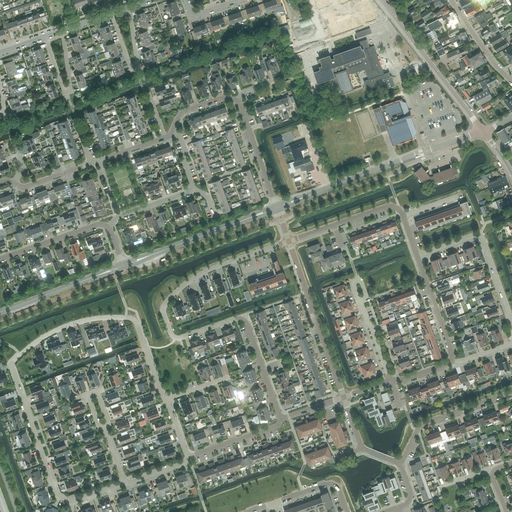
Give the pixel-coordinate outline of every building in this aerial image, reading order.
[(272,0),(270,1),(273,9),(282,6),(279,0),(272,0)] [(326,0),(324,0),(317,3),(319,10),(328,6),(326,0)] [(470,0),(469,0),(464,0),(460,2),(465,11),(469,9),(468,7),(472,6),(471,3),(472,2),(471,0),(470,0)] [(167,8),(167,10),(178,7),(176,1),(167,4),(169,8),(167,8)] [(270,1),(261,4),(264,12),(273,9),(270,1)] [(368,1),(359,4),(361,9),(370,6),(368,1)] [(494,10),(500,6),(504,5),(502,2),(498,3),(492,7),(494,10)] [(261,4),(252,7),(255,15),(264,12),(261,4)] [(468,16),(482,10),(479,4),(472,7),(472,8),(465,11),(468,16)] [(370,6),(361,9),(363,14),(372,11),(370,6)] [(423,19),(433,13),(430,9),(427,11),(424,6),(418,10),(421,14),(421,15),(423,19)] [(443,15),(450,11),(446,6),(438,11),(435,13),(437,17),(442,14),(443,15)] [(169,10),(170,12),(172,19),(171,19),(181,16),(178,7),(167,10),(167,11),(169,10)] [(244,10),(247,19),(255,15),(252,7),(244,10)] [(146,15),(145,12),(146,11),(145,8),(137,11),(138,14),(137,15),(139,21),(147,18),(152,16),(151,13),(146,15)] [(41,12),(40,9),(37,10),(38,13),(41,21),(47,19),(44,11),(41,12)] [(244,10),(235,13),(238,22),(247,19),(244,10)] [(454,10),(442,17),(444,21),(446,19),(448,23),(446,24),(450,30),(458,26),(456,23),(459,22),(457,16),(454,10)] [(363,14),(361,15),(362,19),(364,18),(365,22),(374,19),(372,11),(363,14)] [(477,20),(478,22),(491,15),(490,13),(486,15),(484,11),(475,17),(476,17),(474,18),(476,21),(477,20)] [(35,23),(32,15),(31,12),(25,14),(29,25),(35,23)] [(331,12),(322,15),(326,25),(335,22),(331,12)] [(35,23),(41,21),(38,13),(32,15),(35,23)] [(235,13),(226,16),(229,25),(238,22),(235,13)] [(23,27),(29,25),(25,14),(23,15),(24,18),(21,19),(23,27)] [(359,15),(329,26),(333,35),(362,25),(359,15)] [(491,15),(478,22),(482,27),(488,23),(486,20),(492,17),(491,15)] [(174,22),(176,27),(184,25),(181,16),(171,19),(169,20),(170,23),(174,22)] [(226,16),(217,19),(220,28),(229,25),(226,16)] [(148,27),(152,26),(151,23),(149,24),(147,18),(139,21),(141,27),(142,26),(143,29),(148,27)] [(18,29),(15,21),(14,19),(12,20),(12,22),(9,23),(9,20),(5,22),(7,29),(11,28),(12,31),(18,29)] [(18,29),(23,27),(21,19),(15,21),(18,29)] [(208,23),(211,31),(220,28),(217,19),(208,23)] [(431,31),(441,26),(438,19),(427,25),(431,31)] [(107,25),(106,22),(97,25),(100,34),(111,31),(110,26),(109,26),(108,25),(107,25)] [(208,23),(199,26),(202,34),(211,31),(208,23)] [(176,27),(176,28),(179,36),(187,33),(184,25),(176,27)] [(153,29),(152,26),(148,27),(143,29),(141,30),(142,32),(139,34),(141,40),(150,37),(151,36),(150,33),(148,34),(147,31),(149,30),(153,29)] [(196,36),(202,34),(199,26),(193,28),(194,31),(192,32),(194,40),(197,38),(196,36)] [(451,36),(459,31),(457,27),(449,32),(451,36)] [(358,38),(372,33),(370,28),(356,33),(358,38)] [(489,29),(481,33),(484,38),(489,35),(491,38),(493,37),(491,34),(489,29)] [(500,34),(489,40),(493,45),(507,36),(506,30),(500,34)] [(103,43),(112,40),(111,37),(112,37),(110,31),(102,34),(104,40),(102,40),(101,41),(100,42),(101,44),(103,43)] [(460,39),(467,36),(465,31),(450,39),(451,42),(459,38),(460,39)] [(78,39),(77,36),(78,35),(77,32),(70,35),(71,38),(70,38),(72,44),(79,41),(81,41),(80,38),(78,39)] [(439,43),(442,41),(450,37),(448,33),(437,38),(439,43)] [(467,36),(460,39),(461,41),(459,42),(461,45),(470,40),(467,36)] [(146,48),(155,45),(154,42),(152,43),(150,37),(141,40),(144,46),(145,45),(146,48)] [(81,47),(80,44),(86,42),(85,39),(81,41),(79,41),(72,44),(74,50),(75,50),(76,53),(84,50),(86,49),(86,46),(83,47),(82,47),(81,47)] [(319,67),(313,69),(314,72),(317,83),(332,78),(337,92),(341,90),(342,94),(354,90),(349,75),(365,69),(368,79),(364,81),(367,90),(385,83),(386,86),(387,89),(396,85),(395,85),(395,84),(395,83),(392,76),(391,76),(390,72),(384,74),(384,72),(376,49),(374,46),(371,47),(370,47),(367,39),(359,42),(360,46),(347,50),(334,55),(335,58),(331,59),(330,55),(320,58),(320,59),(317,60),(319,67)] [(497,52),(509,45),(506,39),(493,47),(497,52)] [(113,43),(112,40),(103,43),(104,46),(106,45),(108,51),(116,48),(114,42),(113,43)] [(33,57),(36,56),(43,54),(41,48),(40,48),(39,45),(32,48),(33,51),(31,51),(33,57)] [(144,59),(152,56),(150,50),(155,48),(155,45),(146,48),(144,49),(142,49),(143,52),(142,53),(144,59)] [(511,45),(502,51),(506,58),(510,64),(511,62),(511,45)] [(110,61),(118,58),(117,55),(119,55),(116,48),(108,51),(111,57),(109,58),(110,61)] [(443,48),(436,51),(439,56),(445,53),(443,48)] [(456,50),(447,54),(450,60),(454,58),(455,59),(459,57),(462,56),(462,55),(467,52),(465,48),(459,50),(459,49),(456,50)] [(74,63),(87,59),(86,56),(89,56),(86,49),(84,50),(76,53),(77,55),(72,57),(74,63)] [(465,56),(460,59),(466,67),(468,66),(469,65),(472,64),(475,68),(486,62),(486,61),(486,60),(480,50),(468,57),(467,55),(465,56)] [(3,64),(5,69),(15,65),(13,61),(20,58),(19,54),(2,60),(2,61),(8,59),(9,62),(3,64)] [(38,66),(46,63),(45,60),(46,60),(43,54),(36,56),(38,62),(37,63),(38,66)] [(152,56),(144,59),(146,65),(147,64),(148,67),(150,66),(157,64),(156,61),(154,62),(152,56)] [(267,56),(263,57),(265,61),(264,61),(266,67),(270,66),(271,70),(272,74),(279,71),(276,62),(274,58),(268,60),(268,59),(267,56)] [(112,70),(123,66),(122,65),(123,64),(122,61),(121,61),(121,60),(119,61),(118,58),(110,61),(107,62),(108,65),(109,64),(112,70)] [(84,67),(83,63),(88,61),(87,59),(74,63),(77,69),(78,72),(86,69),(85,66),(84,67)] [(47,66),(46,63),(38,66),(36,67),(37,70),(41,69),(42,74),(50,72),(48,66),(47,66)] [(257,79),(265,76),(263,71),(266,70),(264,64),(261,65),(262,68),(254,71),(257,79)] [(17,70),(15,65),(5,69),(7,74),(15,71),(16,74),(25,71),(24,68),(17,70)] [(116,79),(123,76),(125,75),(124,73),(125,72),(123,66),(112,70),(114,76),(115,76),(116,79)] [(244,84),(251,81),(248,74),(251,73),(249,67),(243,69),(244,73),(240,75),(244,84)] [(482,79),(490,75),(487,68),(478,73),(482,79)] [(77,82),(84,80),(82,74),(87,72),(86,69),(78,72),(79,74),(75,76),(77,82)] [(23,76),(22,75),(26,73),(25,71),(14,75),(10,76),(11,79),(5,81),(7,87),(17,83),(16,78),(23,76)] [(44,83),(52,81),(51,78),(52,77),(50,72),(42,74),(44,80),(43,80),(40,82),(41,85),(44,84),(44,83)] [(214,80),(211,81),(212,85),(214,90),(221,88),(219,84),(222,83),(222,81),(220,76),(219,73),(213,75),(214,80)] [(230,89),(236,86),(235,84),(238,83),(235,75),(232,76),(232,77),(226,79),(230,89)] [(492,87),(491,85),(498,82),(494,75),(480,83),(484,91),(474,96),(479,105),(493,98),(488,89),(492,87)] [(463,77),(457,80),(460,85),(466,81),(463,77)] [(86,86),(85,82),(91,80),(90,78),(84,80),(77,82),(79,88),(80,88),(81,91),(88,88),(87,85),(86,86)] [(200,96),(207,93),(205,87),(208,86),(206,79),(202,80),(204,84),(197,87),(200,96)] [(48,92),(56,89),(54,83),(53,83),(52,81),(44,83),(44,84),(45,86),(46,86),(48,92)] [(185,101),(192,98),(190,91),(193,89),(190,82),(185,84),(187,90),(182,92),(185,101)] [(30,86),(26,87),(26,85),(19,88),(17,83),(7,87),(9,91),(10,91),(11,94),(7,96),(12,94),(26,89),(31,88),(30,86)] [(165,85),(155,89),(157,96),(164,93),(165,97),(167,96),(173,94),(176,93),(175,89),(172,90),(171,88),(166,89),(165,85)] [(18,96),(25,93),(27,93),(26,89),(12,94),(14,98),(7,100),(9,104),(20,101),(18,96)] [(56,89),(48,92),(51,98),(49,98),(51,101),(58,99),(57,95),(58,95),(56,89)] [(176,99),(174,94),(163,98),(164,101),(160,102),(162,109),(172,106),(170,101),(176,99)] [(282,99),(285,108),(292,105),(288,94),(284,96),(285,98),(282,99)] [(511,110),(511,109),(511,94),(503,101),(511,110)] [(127,104),(136,101),(134,96),(133,97),(132,95),(125,97),(127,104)] [(282,109),(285,108),(282,99),(277,101),(281,113),(283,112),(282,109)] [(402,99),(373,109),(381,132),(382,131),(387,130),(393,146),(416,138),(408,116),(409,116),(407,112),(402,99)] [(20,101),(9,104),(11,109),(13,109),(14,110),(13,110),(14,112),(12,112),(12,113),(29,107),(28,103),(21,105),(20,101)] [(126,110),(138,106),(136,101),(127,104),(128,107),(126,109),(126,110)] [(269,101),(266,102),(267,104),(271,116),(273,116),(272,113),(275,111),(272,102),(270,103),(269,101)] [(280,113),(281,113),(277,101),(272,102),(275,111),(278,110),(280,113)] [(484,111),(491,107),(488,102),(481,106),(484,111)] [(267,104),(262,106),(265,115),(268,114),(269,117),(271,116),(267,104)] [(259,105),(256,106),(260,117),(265,115),(262,106),(260,107),(259,105)] [(131,114),(140,111),(138,106),(126,110),(127,112),(130,112),(131,114)] [(220,109),(224,118),(227,117),(227,120),(230,119),(229,116),(226,107),(220,109)] [(220,119),(224,118),(220,109),(215,111),(219,123),(221,122),(220,119)] [(130,121),(142,116),(140,111),(131,114),(132,118),(129,119),(130,121)] [(218,123),(219,123),(215,111),(210,113),(213,122),(216,121),(218,123)] [(210,123),(213,122),(210,113),(205,115),(209,126),(211,126),(210,123)] [(97,115),(89,118),(91,123),(104,118),(103,116),(101,117),(100,114),(97,115)] [(208,127),(209,126),(205,115),(200,116),(203,125),(206,124),(208,127)] [(134,125),(143,122),(142,116),(130,121),(130,122),(133,122),(134,125)] [(198,127),(203,125),(200,116),(195,118),(198,127)] [(104,118),(91,123),(93,128),(100,125),(103,124),(102,122),(105,121),(104,118)] [(199,129),(198,127),(195,118),(190,120),(191,122),(193,129),(196,128),(197,130),(199,129)] [(61,128),(69,125),(67,120),(56,124),(58,129),(61,128)] [(133,131),(145,127),(147,126),(146,123),(144,124),(143,122),(134,125),(136,128),(133,129),(133,131)] [(100,125),(93,128),(95,133),(96,133),(102,131),(102,130),(104,130),(107,129),(108,129),(107,126),(104,127),(103,124),(100,125)] [(145,127),(133,131),(134,133),(137,132),(138,135),(147,132),(145,127)] [(225,137),(235,133),(233,128),(226,131),(227,134),(224,135),(225,137)] [(102,131),(96,133),(98,138),(106,135),(104,132),(108,131),(107,129),(104,130),(102,130),(102,131)] [(503,144),(510,140),(503,129),(497,132),(503,144)] [(65,138),(72,135),(70,130),(63,133),(60,134),(62,139),(65,138)] [(24,147),(34,143),(33,140),(39,135),(38,131),(28,135),(29,139),(22,141),(24,147)] [(106,135),(98,138),(100,143),(107,140),(110,139),(108,134),(106,135)] [(281,136),(273,139),(276,147),(284,144),(281,136)] [(100,143),(98,143),(99,146),(101,146),(102,148),(110,145),(109,142),(112,141),(112,138),(110,139),(100,143)] [(194,148),(202,145),(201,142),(203,141),(202,139),(192,142),(194,148)] [(229,147),(238,144),(237,139),(229,141),(230,144),(228,145),(229,147)] [(304,139),(280,148),(286,163),(310,155),(304,139)] [(34,143),(24,147),(26,152),(33,150),(34,153),(41,150),(39,145),(36,146),(35,146),(34,143)] [(170,146),(165,148),(167,155),(172,154),(173,157),(176,155),(174,149),(171,150),(170,146)] [(198,158),(205,155),(204,152),(207,151),(206,149),(196,153),(198,158)] [(232,157),(242,154),(240,149),(233,151),(234,155),(232,155),(232,157)] [(33,163),(44,159),(43,156),(45,155),(43,150),(37,152),(38,155),(32,158),(33,163)] [(154,152),(149,153),(153,164),(158,162),(157,159),(154,152)] [(149,153),(144,155),(147,163),(148,165),(153,164),(149,153)] [(310,155),(286,163),(291,179),(315,170),(310,155)] [(135,163),(132,164),(135,170),(138,169),(143,167),(142,164),(139,157),(134,159),(135,163)] [(44,159),(33,163),(35,168),(42,165),(43,168),(49,166),(47,161),(45,162),(44,159)] [(244,159),(236,162),(238,165),(235,166),(236,168),(246,164),(244,159)] [(202,168),(209,165),(208,162),(210,161),(209,160),(200,163),(202,168)] [(0,163),(0,172),(0,173),(1,173),(1,174),(2,174),(4,174),(5,173),(4,172),(9,170),(7,164),(3,166),(2,163),(0,163)] [(421,166),(415,171),(414,173),(417,176),(425,170),(422,166),(421,166)] [(446,169),(449,179),(456,177),(455,175),(453,167),(446,169)] [(242,178),(252,174),(250,169),(243,172),(244,175),(242,176),(242,178)] [(440,172),(443,181),(449,179),(446,169),(440,172)] [(214,172),(213,170),(203,173),(205,178),(213,176),(211,172),(214,172)] [(315,170),(291,179),(296,193),(319,185),(319,181),(315,170)] [(425,170),(417,176),(420,180),(427,173),(425,170)] [(175,175),(172,176),(175,186),(176,186),(177,187),(180,186),(180,184),(178,178),(181,177),(179,171),(174,173),(175,175)] [(434,176),(435,179),(437,184),(443,181),(440,172),(433,174),(434,176)] [(427,173),(420,180),(422,184),(430,178),(430,177),(427,173)] [(175,186),(172,176),(169,177),(168,175),(163,177),(165,183),(168,182),(171,188),(176,187),(175,186)] [(485,175),(482,176),(483,181),(485,183),(487,183),(489,188),(508,181),(506,176),(490,181),(486,176),(485,175)] [(83,187),(94,183),(92,178),(79,182),(81,188),(83,187)] [(152,184),(155,194),(161,192),(160,189),(163,188),(159,179),(154,180),(155,183),(152,184)] [(246,188),(256,184),(254,179),(246,182),(247,185),(245,186),(246,188)] [(508,181),(489,188),(491,194),(510,187),(508,181)] [(222,187),(225,186),(230,184),(229,182),(224,184),(214,188),(216,193),(224,190),(222,187)] [(85,192),(95,188),(94,183),(83,187),(85,192)] [(155,194),(152,184),(148,185),(147,183),(142,185),(145,194),(149,193),(150,196),(155,194)] [(64,184),(58,186),(61,195),(66,193),(67,195),(69,196),(71,195),(70,191),(67,184),(64,186),(64,184)] [(54,189),(50,190),(53,197),(53,198),(54,199),(57,198),(57,196),(61,195),(58,186),(53,188),(54,189)] [(84,198),(87,197),(97,193),(95,188),(85,192),(86,195),(83,196),(84,198)] [(251,195),(249,196),(249,198),(259,195),(257,189),(250,192),(251,195)] [(47,190),(41,192),(44,201),(49,199),(50,200),(51,200),(54,199),(53,198),(53,197),(50,190),(47,192),(47,190)] [(37,195),(33,196),(36,204),(37,206),(37,207),(40,206),(40,205),(40,202),(44,201),(41,192),(36,194),(37,195)] [(92,201),(99,198),(97,193),(87,197),(89,202),(91,201),(92,201)] [(220,203),(227,200),(226,197),(228,196),(228,194),(218,198),(220,203)] [(10,195),(5,197),(8,206),(16,202),(14,195),(11,196),(10,195)] [(30,196),(24,198),(28,207),(32,205),(33,207),(37,206),(36,204),(33,196),(30,198),(30,196)] [(0,199),(0,200),(0,208),(8,206),(5,197),(0,198),(0,199)] [(20,201),(16,202),(17,203),(18,208),(19,210),(20,212),(28,209),(28,207),(24,198),(19,200),(20,201)] [(93,206),(103,203),(101,198),(99,198),(92,201),(91,201),(93,206)] [(496,201),(499,210),(511,205),(510,199),(503,202),(502,199),(496,201)] [(194,204),(193,201),(186,203),(190,213),(196,211),(196,212),(200,211),(197,202),(194,204)] [(466,201),(419,218),(420,220),(423,228),(423,230),(470,213),(472,213),(467,201),(466,201)] [(97,210),(105,208),(103,203),(93,206),(93,207),(92,208),(93,211),(94,211),(97,210)] [(231,204),(222,208),(224,213),(231,210),(230,207),(234,206),(233,204),(231,204)] [(182,210),(180,205),(172,208),(175,218),(183,215),(184,219),(188,218),(185,209),(182,210)] [(97,210),(94,211),(95,213),(96,217),(106,213),(105,208),(97,210)] [(68,214),(72,223),(77,221),(76,220),(79,219),(76,209),(68,212),(68,214)] [(159,227),(163,225),(161,221),(169,219),(166,210),(158,213),(160,219),(157,220),(159,227)] [(66,225),(72,223),(68,214),(60,217),(62,225),(66,223),(66,225)] [(161,231),(159,228),(157,221),(154,222),(152,215),(146,218),(149,227),(153,226),(155,233),(161,231)] [(59,226),(62,225),(60,217),(51,220),(55,229),(60,227),(59,226)] [(390,223),(393,231),(398,229),(395,219),(393,220),(394,222),(390,223)] [(49,231),(55,229),(51,220),(43,224),(46,231),(49,229),(49,231)] [(389,236),(388,233),(384,222),(383,223),(384,226),(380,227),(384,237),(389,236)] [(393,231),(390,223),(387,225),(386,222),(384,222),(388,233),(393,231)] [(42,232),(46,231),(43,224),(34,226),(38,235),(43,234),(42,232)] [(125,238),(135,234),(134,231),(139,229),(137,224),(129,226),(130,230),(123,232),(125,238)] [(384,237),(380,227),(377,228),(376,225),(374,226),(378,237),(379,239),(384,237)] [(21,241),(26,240),(25,238),(29,237),(26,230),(26,229),(25,226),(23,227),(24,230),(17,233),(19,238),(21,241)] [(32,237),(38,235),(34,226),(26,229),(26,230),(29,237),(32,235),(32,237)] [(373,238),(370,231),(367,232),(366,229),(364,230),(368,240),(373,238)] [(358,245),(358,244),(354,233),(352,234),(353,237),(350,238),(353,248),(358,246),(358,245)] [(363,242),(360,234),(357,235),(356,233),(354,233),(358,244),(363,242)] [(135,234),(125,238),(127,243),(134,241),(135,244),(143,242),(141,236),(136,238),(135,234)] [(94,241),(93,238),(87,241),(88,244),(91,242),(94,249),(103,246),(101,239),(94,241)] [(80,252),(77,242),(70,245),(72,248),(71,249),(73,256),(78,254),(80,260),(86,258),(83,251),(80,252)] [(311,254),(322,250),(322,248),(320,248),(319,244),(309,247),(311,254)] [(103,246),(94,249),(96,255),(92,257),(94,261),(100,258),(99,254),(105,252),(103,246)] [(472,258),(471,258),(472,259),(478,257),(479,259),(481,258),(480,256),(477,248),(475,249),(474,246),(468,248),(472,258)] [(65,255),(62,247),(55,250),(59,259),(63,258),(65,262),(71,260),(69,254),(65,255)] [(472,260),(472,259),(471,258),(472,258),(468,248),(463,250),(464,253),(461,254),(464,262),(464,263),(472,260)] [(322,250),(311,254),(314,260),(316,260),(317,262),(321,261),(320,258),(323,257),(322,254),(323,253),(322,250)] [(45,263),(53,260),(50,252),(42,255),(45,263)] [(334,253),(338,264),(345,262),(341,252),(337,254),(336,252),(334,253)] [(464,262),(461,254),(459,255),(458,252),(452,254),(456,264),(464,262)] [(331,266),(338,264),(334,253),(332,254),(332,255),(328,257),(331,266)] [(448,267),(456,264),(452,254),(447,256),(448,258),(445,259),(447,265),(448,267)] [(36,260),(35,257),(33,258),(28,260),(32,270),(32,269),(36,267),(36,268),(42,266),(39,259),(36,260)] [(325,269),(331,266),(328,257),(321,259),(322,263),(319,264),(320,267),(323,266),(325,269)] [(447,265),(445,259),(442,260),(441,258),(436,259),(440,269),(439,269),(440,270),(445,268),(445,266),(447,265)] [(278,259),(277,260),(272,261),(274,266),(275,270),(281,268),(278,259)] [(434,271),(439,269),(440,269),(436,259),(431,261),(432,264),(429,265),(432,273),(435,272),(434,271)] [(22,265),(21,262),(14,264),(18,276),(24,274),(25,277),(29,275),(26,264),(22,265)] [(12,277),(9,266),(2,269),(3,273),(2,273),(3,277),(4,277),(6,280),(13,278),(14,282),(17,281),(15,276),(12,277)] [(478,270),(477,267),(470,270),(471,273),(473,272),(474,275),(473,275),(474,279),(475,279),(485,276),(483,269),(478,270)] [(230,277),(227,278),(231,288),(234,287),(233,285),(239,282),(239,281),(242,280),(240,274),(237,275),(235,271),(228,273),(230,277)] [(283,271),(253,282),(250,283),(250,285),(249,285),(252,294),(253,293),(254,295),(287,283),(287,281),(284,273),(283,271)] [(222,277),(214,280),(215,282),(214,283),(216,287),(217,286),(219,293),(225,290),(226,292),(229,290),(226,282),(223,283),(222,277)] [(440,292),(450,288),(448,282),(452,280),(450,277),(443,279),(444,282),(437,285),(438,287),(437,288),(438,290),(439,290),(440,292)] [(479,285),(478,282),(472,284),(473,287),(477,286),(479,292),(490,288),(489,287),(490,287),(490,286),(489,284),(488,283),(487,282),(479,285)] [(335,293),(347,289),(346,286),(345,286),(344,285),(341,286),(340,283),(330,286),(332,289),(334,288),(335,293)] [(207,284),(200,287),(205,299),(209,298),(210,300),(215,298),(213,292),(210,293),(207,284)] [(409,292),(413,302),(418,300),(413,287),(411,288),(412,291),(409,292)] [(336,302),(346,298),(345,296),(348,295),(347,293),(348,292),(347,289),(335,293),(337,298),(335,299),(336,302)] [(445,296),(442,298),(444,304),(455,301),(452,294),(454,294),(454,293),(457,292),(456,289),(453,290),(447,292),(447,293),(445,296)] [(413,302),(409,292),(406,293),(405,290),(403,291),(408,304),(413,302)] [(402,306),(408,304),(403,291),(401,292),(402,294),(399,295),(402,303),(402,306)] [(193,309),(203,306),(199,295),(196,296),(195,294),(192,295),(192,294),(188,295),(193,309)] [(402,303),(399,295),(396,297),(395,294),(393,295),(397,305),(397,306),(398,308),(403,306),(402,306),(402,303)] [(484,297),(483,294),(476,296),(478,302),(482,301),(484,305),(494,301),(492,294),(484,297)] [(392,310),(398,308),(397,306),(397,305),(393,295),(391,295),(392,298),(389,299),(392,307),(391,307),(392,308),(392,309),(392,310)] [(392,307),(389,299),(386,300),(385,297),(383,298),(386,309),(387,309),(387,310),(387,311),(392,309),(392,308),(391,307),(392,307)] [(341,309),(353,305),(351,301),(350,302),(350,300),(347,301),(346,298),(336,302),(337,305),(339,304),(341,309)] [(387,312),(387,311),(387,310),(387,309),(386,309),(383,298),(381,299),(382,302),(378,303),(382,312),(382,313),(384,313),(387,312)] [(287,309),(296,306),(293,300),(283,303),(286,310),(287,310),(287,309)] [(449,317),(459,313),(458,309),(461,308),(459,302),(453,305),(454,308),(446,310),(449,317)] [(182,303),(173,306),(176,316),(180,315),(180,316),(182,315),(181,315),(186,313),(186,315),(190,313),(187,305),(183,306),(182,303)] [(342,317),(351,314),(350,311),(353,310),(353,309),(354,308),(353,305),(341,309),(343,314),(340,314),(342,317)] [(289,314),(297,311),(296,306),(287,309),(287,310),(289,314)] [(489,310),(488,307),(482,309),(483,312),(486,311),(488,317),(499,314),(498,312),(499,311),(498,309),(497,309),(496,307),(489,310)] [(265,317),(267,317),(264,310),(254,314),(257,320),(265,317)] [(291,320),(299,317),(297,311),(289,314),(291,320)] [(419,319),(427,316),(425,311),(416,314),(418,319),(419,319)] [(346,324),(358,320),(357,317),(356,317),(355,316),(352,317),(351,314),(342,317),(343,321),(345,320),(346,324)] [(451,325),(453,330),(463,327),(463,326),(464,325),(463,322),(467,320),(465,315),(454,318),(455,321),(451,323),(451,325)] [(267,322),(265,317),(257,320),(258,325),(267,322)] [(293,325),(301,322),(299,317),(291,320),(293,325)] [(347,333),(357,330),(356,327),(359,326),(358,324),(359,324),(358,320),(346,324),(348,329),(346,330),(347,333)] [(389,332),(400,329),(397,321),(389,323),(390,326),(387,327),(389,332)] [(422,329),(431,326),(429,321),(421,324),(421,323),(420,324),(422,329)] [(260,330),(269,327),(267,322),(258,325),(260,330)] [(294,330),(303,327),(301,322),(293,325),(294,330)] [(494,342),(502,339),(499,331),(502,330),(500,324),(497,325),(498,328),(491,331),(494,342)] [(98,326),(85,330),(89,340),(99,336),(100,339),(106,337),(103,328),(99,330),(98,326)] [(108,334),(108,335),(112,346),(116,345),(114,339),(121,337),(121,338),(128,336),(125,327),(120,329),(119,327),(117,328),(116,326),(110,328),(112,335),(108,336),(108,334)] [(421,330),(422,335),(433,331),(431,326),(422,329),(421,330)] [(232,327),(227,329),(230,338),(235,337),(237,343),(241,342),(237,330),(234,332),(232,327)] [(262,335),(270,332),(269,327),(260,330),(262,335)] [(296,335),(305,332),(303,327),(294,330),(296,335)] [(481,346),(489,344),(486,335),(489,334),(486,327),(483,329),(484,332),(477,335),(481,346)] [(224,337),(221,338),(223,344),(231,341),(230,338),(227,329),(222,331),(224,337)] [(395,339),(400,337),(400,335),(402,334),(400,329),(389,332),(391,338),(394,337),(395,339)] [(352,340),(364,336),(363,333),(361,333),(361,331),(358,332),(357,330),(347,333),(348,336),(350,335),(352,340)] [(77,334),(75,331),(67,333),(72,346),(80,343),(79,340),(83,339),(80,333),(77,334)] [(424,340),(434,336),(433,331),(422,335),(424,340)] [(264,341),(272,338),(270,332),(262,335),(264,341)] [(306,337),(305,332),(296,335),(298,340),(306,337)] [(216,333),(211,335),(214,344),(215,346),(220,344),(220,345),(223,344),(221,338),(218,339),(216,333)] [(208,343),(205,344),(207,350),(210,349),(209,346),(214,344),(211,335),(205,337),(208,343)] [(300,346),(310,342),(308,336),(306,337),(298,340),(300,346)] [(353,349),(362,345),(361,342),(364,341),(364,340),(365,339),(364,336),(352,340),(354,345),(352,346),(353,349)] [(426,345),(436,341),(434,336),(424,340),(426,345)] [(404,345),(402,340),(404,340),(402,337),(400,337),(395,339),(396,342),(393,343),(395,348),(404,345)] [(200,338),(195,340),(198,350),(203,348),(204,350),(204,351),(205,353),(208,352),(207,350),(205,344),(204,341),(201,342),(200,338)] [(266,346),(274,343),(272,338),(264,341),(266,346)] [(476,343),(474,338),(471,339),(471,338),(464,341),(468,351),(474,349),(473,345),(476,343)] [(59,340),(47,344),(50,351),(55,350),(56,352),(65,348),(64,344),(60,345),(59,340)] [(192,349),(189,350),(191,355),(194,354),(193,352),(198,350),(195,340),(189,342),(192,349)] [(428,350),(430,349),(438,346),(436,341),(426,345),(428,350)] [(302,352),(313,349),(310,342),(300,346),(302,352)] [(276,348),(276,347),(274,343),(266,346),(267,351),(276,348)] [(408,353),(410,352),(409,350),(409,349),(407,350),(405,344),(404,345),(395,348),(397,354),(399,353),(400,355),(408,353)] [(358,356),(369,352),(368,348),(367,349),(366,347),(363,348),(362,345),(353,349),(354,352),(356,351),(358,356)] [(87,350),(89,356),(97,353),(95,347),(87,350)] [(237,359),(249,355),(248,352),(247,352),(246,350),(243,351),(242,347),(234,350),(237,359)] [(276,348),(267,351),(270,357),(280,354),(277,347),(276,347),(276,348)] [(305,359),(315,355),(313,349),(302,352),(305,359)] [(440,351),(432,354),(434,359),(442,357),(440,351)] [(358,364),(368,361),(367,358),(370,357),(369,355),(371,355),(369,352),(358,356),(359,360),(357,361),(358,364)] [(37,360),(33,361),(36,367),(39,366),(40,367),(45,365),(47,371),(47,372),(48,374),(52,372),(52,370),(51,369),(50,369),(48,364),(46,364),(42,353),(36,356),(37,360)] [(139,358),(139,357),(138,356),(137,353),(126,357),(125,354),(119,356),(120,359),(123,359),(124,361),(126,360),(128,364),(139,360),(139,359),(139,358)] [(409,355),(408,353),(400,355),(401,358),(398,359),(400,364),(410,361),(408,356),(409,355)] [(241,368),(248,366),(247,362),(250,361),(249,359),(250,358),(249,355),(237,359),(241,368)] [(315,362),(317,361),(315,355),(305,359),(307,365),(315,362)] [(505,364),(503,357),(496,360),(499,370),(503,368),(506,374),(511,372),(508,363),(505,364)] [(215,376),(222,374),(219,366),(222,365),(220,358),(217,359),(218,363),(211,366),(215,376)] [(198,370),(202,381),(204,380),(204,381),(205,381),(207,380),(208,379),(210,378),(209,375),(212,374),(207,359),(203,360),(206,367),(198,370)] [(363,371),(375,367),(374,364),(372,364),(372,363),(369,364),(368,361),(358,364),(359,367),(361,367),(363,371)] [(410,361),(400,364),(402,370),(405,369),(406,371),(414,369),(413,366),(412,366),(410,361)] [(317,367),(315,362),(307,365),(309,370),(317,367)] [(492,369),(490,362),(483,364),(486,374),(491,373),(492,376),(497,374),(495,368),(492,369)] [(244,378),(256,374),(255,370),(253,371),(252,369),(250,370),(248,366),(241,368),(244,378)] [(470,367),(474,379),(484,376),(481,368),(477,369),(476,367),(474,367),(474,366),(470,367)] [(97,386),(97,385),(97,384),(99,384),(96,375),(100,374),(97,367),(94,369),(95,373),(88,376),(91,387),(94,386),(95,387),(97,386)] [(134,370),(133,367),(127,369),(128,372),(131,371),(134,379),(145,375),(142,367),(136,369),(134,370)] [(310,375),(319,372),(317,367),(309,370),(310,375)] [(375,367),(363,371),(365,376),(363,377),(364,380),(374,377),(372,374),(375,373),(375,371),(376,371),(375,367)] [(465,382),(474,379),(470,367),(467,368),(467,370),(465,370),(466,373),(462,375),(465,382)] [(279,383),(288,379),(290,379),(288,374),(289,373),(288,370),(282,372),(283,375),(277,378),(279,383)] [(312,380),(321,377),(319,372),(310,375),(312,380)] [(114,385),(116,388),(120,387),(121,387),(125,385),(124,382),(120,383),(118,378),(117,378),(116,373),(109,376),(110,380),(112,386),(114,385)] [(465,382),(462,375),(458,376),(457,373),(455,374),(455,373),(451,374),(455,386),(465,382)] [(247,387),(255,385),(254,381),(256,380),(256,378),(257,377),(256,374),(244,378),(247,387)] [(443,381),(446,389),(447,392),(448,394),(452,393),(450,387),(455,386),(451,374),(448,375),(448,376),(446,377),(447,380),(443,381)] [(79,391),(85,389),(83,382),(86,381),(84,375),(78,377),(79,380),(76,382),(79,391)] [(68,396),(69,395),(71,394),(69,388),(68,386),(71,385),(69,379),(68,376),(62,378),(65,384),(59,386),(63,397),(65,396),(66,397),(68,396)] [(314,385),(322,382),(321,377),(312,380),(314,385)] [(284,390),(294,386),(292,382),(290,382),(289,382),(288,379),(279,383),(281,388),(283,387),(284,390)] [(446,389),(443,381),(440,383),(439,380),(436,381),(436,379),(432,381),(437,392),(446,389)] [(141,383),(140,380),(133,382),(134,386),(137,385),(140,391),(149,388),(147,381),(141,383)] [(431,394),(437,392),(432,381),(429,382),(430,383),(427,384),(428,387),(424,388),(427,396),(428,397),(432,396),(431,394)] [(316,390),(324,387),(322,382),(314,385),(316,390)] [(34,387),(30,389),(33,396),(36,395),(37,400),(43,398),(43,397),(50,395),(49,391),(44,393),(43,392),(43,391),(43,390),(42,390),(41,385),(38,386),(37,386),(36,386),(35,386),(34,386),(34,387)] [(232,388),(231,385),(223,388),(226,398),(234,395),(237,394),(235,387),(232,388)] [(251,397),(262,393),(261,389),(260,390),(259,387),(256,388),(255,385),(247,387),(251,397)] [(295,389),(294,386),(284,390),(285,393),(283,394),(284,399),(294,395),(292,390),(295,389)] [(427,396),(424,388),(421,389),(420,387),(417,387),(417,386),(414,387),(418,399),(427,396)] [(121,387),(120,387),(114,389),(115,392),(111,394),(107,396),(107,398),(106,399),(107,401),(108,401),(109,403),(114,401),(114,402),(120,400),(117,392),(122,390),(121,387)] [(316,390),(314,391),(316,397),(327,394),(324,387),(316,390)] [(408,402),(418,399),(414,387),(410,388),(411,390),(408,390),(409,393),(406,395),(408,402)] [(214,391),(214,390),(213,390),(211,390),(211,391),(211,392),(209,393),(211,397),(210,397),(212,403),(220,400),(222,404),(225,403),(223,397),(220,398),(219,396),(218,394),(216,390),(214,391)] [(385,404),(390,402),(391,402),(387,392),(381,394),(385,404)] [(254,406),(262,404),(260,400),(263,399),(262,396),(264,396),(262,393),(251,397),(254,406)] [(5,395),(0,396),(0,400),(0,401),(1,404),(2,404),(5,403),(7,411),(17,407),(14,399),(7,402),(6,399),(5,396),(5,395)] [(38,412),(50,408),(48,404),(53,400),(52,395),(43,399),(44,402),(36,404),(38,412)] [(143,398),(142,395),(135,397),(138,403),(141,402),(143,407),(154,403),(154,400),(155,399),(154,397),(153,397),(152,397),(152,395),(146,397),(143,398)] [(204,398),(203,395),(195,398),(198,408),(201,408),(202,409),(204,408),(204,407),(204,406),(206,406),(206,405),(209,404),(207,397),(204,398)] [(294,395),(284,399),(286,404),(293,402),(294,405),(299,403),(298,400),(296,401),(294,395)] [(396,419),(392,409),(386,411),(388,414),(382,416),(378,407),(375,409),(373,403),(376,402),(374,396),(364,400),(366,405),(363,406),(366,412),(368,411),(370,417),(375,415),(378,425),(384,423),(385,426),(391,423),(390,421),(396,419)] [(190,404),(188,400),(180,403),(184,414),(192,411),(193,412),(196,411),(193,403),(190,404)] [(114,416),(123,412),(121,406),(124,405),(123,401),(117,403),(118,406),(111,409),(114,416)] [(77,406),(76,402),(68,405),(70,411),(73,410),(75,415),(85,411),(86,410),(86,409),(85,408),(85,407),(84,407),(82,404),(77,406)] [(257,416),(269,412),(268,408),(267,409),(266,406),(263,407),(262,404),(254,406),(257,416)] [(147,408),(140,411),(141,414),(143,413),(145,421),(149,420),(159,416),(156,408),(151,410),(148,411),(147,408)] [(46,425),(56,421),(54,417),(57,416),(55,410),(49,412),(50,415),(44,418),(46,425)] [(493,410),(489,412),(493,422),(502,419),(500,413),(497,414),(496,411),(494,412),(493,410)] [(269,412),(257,416),(261,425),(268,422),(267,419),(270,418),(269,415),(270,415),(269,412)] [(484,418),(481,419),(483,426),(493,422),(489,412),(485,413),(485,414),(483,415),(484,418)] [(22,427),(20,421),(21,420),(19,414),(10,417),(12,423),(11,424),(12,426),(13,426),(14,426),(15,429),(22,427)] [(119,431),(130,427),(129,422),(133,421),(130,414),(125,416),(126,419),(116,423),(117,425),(116,425),(116,426),(117,428),(118,429),(118,428),(119,431)] [(236,420),(240,429),(245,427),(243,422),(247,421),(245,415),(241,416),(242,418),(236,420)] [(84,420),(83,416),(75,419),(77,425),(79,424),(80,428),(90,425),(88,418),(84,420)] [(477,417),(471,420),(474,429),(483,426),(481,419),(478,421),(477,417)] [(299,437),(304,436),(311,435),(322,429),(318,419),(307,422),(306,418),(305,419),(306,423),(295,427),(299,437)] [(164,422),(164,420),(154,424),(157,430),(152,432),(154,435),(161,433),(159,429),(162,428),(166,427),(166,425),(167,424),(166,422),(165,422),(164,422)] [(240,429),(236,420),(231,422),(230,420),(226,421),(228,426),(232,425),(234,431),(240,429)] [(465,425),(462,426),(465,432),(474,429),(471,420),(464,422),(465,425)] [(224,428),(228,426),(226,421),(217,425),(221,436),(226,434),(224,428)] [(329,425),(330,430),(331,437),(337,447),(347,443),(344,433),(348,432),(347,430),(343,431),(339,421),(329,425)] [(58,427),(57,424),(51,426),(52,429),(48,431),(50,437),(62,433),(60,426),(58,427)] [(458,424),(452,426),(455,436),(465,432),(462,426),(459,427),(458,424)] [(215,438),(221,436),(217,425),(207,428),(210,435),(213,433),(215,438)] [(447,432),(443,433),(446,441),(450,440),(449,438),(455,436),(452,426),(445,429),(447,432)] [(206,436),(210,435),(207,428),(203,429),(204,432),(199,434),(202,443),(208,441),(206,436)] [(121,444),(131,440),(130,436),(135,434),(133,429),(126,431),(127,434),(118,437),(119,439),(118,439),(118,440),(118,442),(119,443),(120,442),(121,444)] [(87,433),(86,430),(79,432),(80,435),(82,435),(84,441),(85,440),(85,441),(86,441),(88,441),(88,440),(88,439),(94,437),(92,431),(87,433)] [(21,434),(20,431),(13,433),(14,437),(18,436),(22,447),(30,444),(26,433),(21,434)] [(439,431),(433,433),(436,442),(437,445),(446,441),(443,433),(440,434),(439,431)] [(202,443),(199,434),(193,436),(192,433),(188,435),(191,441),(194,439),(196,445),(202,443)] [(428,438),(425,440),(427,446),(427,447),(429,446),(428,445),(436,442),(433,433),(427,435),(428,438)] [(160,444),(171,441),(169,434),(158,437),(160,444)] [(150,437),(145,439),(146,444),(151,442),(151,440),(157,438),(155,435),(150,437)] [(55,452),(66,448),(64,441),(67,439),(66,436),(59,438),(60,441),(53,444),(55,452)] [(287,437),(284,438),(289,450),(288,450),(289,452),(295,450),(292,442),(293,442),(292,439),(291,439),(291,440),(288,441),(287,437)] [(277,440),(274,441),(279,454),(284,452),(281,444),(279,444),(277,440)] [(510,455),(511,453),(511,440),(503,444),(507,455),(510,454),(510,455)] [(267,441),(264,442),(265,444),(269,457),(274,455),(271,447),(269,448),(267,441)] [(94,445),(93,442),(86,445),(87,448),(88,451),(90,452),(91,451),(91,453),(92,456),(98,454),(97,452),(102,450),(100,443),(94,445)] [(134,448),(133,447),(134,447),(133,443),(127,445),(128,449),(123,451),(125,457),(136,453),(135,452),(136,452),(136,451),(135,449),(134,448)] [(499,457),(496,448),(492,449),(490,445),(485,447),(488,458),(491,457),(492,457),(493,460),(499,457)] [(165,449),(164,446),(161,447),(158,448),(159,452),(162,451),(165,459),(171,456),(176,454),(175,452),(176,452),(176,451),(175,449),(174,449),(173,447),(169,449),(169,448),(167,449),(165,449)] [(309,465),(314,464),(321,463),(332,457),(328,446),(317,450),(316,446),(314,447),(316,451),(305,454),(309,465)] [(265,459),(262,450),(259,451),(258,447),(255,448),(260,460),(265,459)] [(66,451),(60,453),(61,456),(55,459),(57,466),(69,461),(66,451)] [(25,461),(22,462),(24,468),(27,467),(37,464),(34,457),(31,458),(29,452),(23,454),(25,460),(25,461)] [(487,462),(483,452),(477,455),(473,456),(476,462),(479,461),(480,464),(487,462)] [(247,465),(248,465),(248,464),(255,462),(252,454),(250,455),(249,453),(246,454),(248,458),(245,459),(247,465)] [(134,457),(132,461),(132,462),(128,463),(127,463),(130,471),(141,467),(139,462),(144,460),(142,454),(134,457)] [(97,459),(96,455),(91,458),(92,461),(94,460),(96,466),(106,462),(104,456),(97,459)] [(240,468),(237,459),(234,460),(233,456),(230,457),(235,469),(240,468)] [(247,465),(245,459),(242,460),(241,456),(238,457),(239,459),(237,459),(240,468),(240,469),(245,468),(245,466),(247,465)] [(474,466),(471,457),(464,459),(461,461),(463,467),(466,466),(467,469),(474,466)] [(230,471),(227,463),(225,464),(223,459),(221,460),(225,473),(230,471)] [(461,471),(458,461),(451,464),(448,465),(450,471),(454,470),(455,473),(461,471)] [(216,476),(220,474),(217,466),(215,467),(214,462),(211,463),(216,476)] [(422,468),(423,468),(421,462),(410,466),(413,471),(414,471),(422,468)] [(71,470),(69,465),(61,467),(62,471),(59,472),(61,478),(72,475),(73,473),(72,471),(71,470)] [(211,478),(208,470),(206,470),(204,466),(201,467),(206,480),(206,479),(211,478)] [(449,475),(445,466),(439,468),(435,470),(438,476),(441,475),(442,478),(449,475)] [(207,481),(206,479),(206,480),(201,467),(199,468),(200,472),(198,473),(197,473),(196,473),(197,476),(198,476),(201,483),(207,481)] [(36,472),(35,468),(25,471),(27,475),(31,475),(33,481),(35,486),(43,483),(42,479),(41,478),(40,475),(38,475),(37,471),(36,472)] [(103,471),(102,468),(96,470),(97,473),(98,473),(99,475),(98,476),(99,478),(100,478),(101,481),(112,477),(109,469),(103,471)] [(180,474),(184,486),(189,484),(189,486),(193,485),(189,475),(186,477),(185,474),(184,474),(183,473),(180,474)] [(179,488),(184,486),(180,474),(176,475),(177,477),(175,477),(176,480),(173,481),(177,491),(180,490),(179,488)] [(81,481),(80,477),(79,475),(73,477),(74,481),(65,484),(68,491),(72,490),(72,491),(75,490),(75,489),(78,488),(77,484),(77,482),(81,481)] [(390,479),(389,476),(382,479),(383,481),(378,483),(378,485),(371,487),(372,491),(363,494),(365,500),(363,501),(365,507),(368,506),(370,511),(380,508),(378,502),(374,503),(372,498),(376,496),(382,494),(382,493),(387,491),(386,488),(392,486),(393,489),(399,487),(395,477),(390,479)] [(161,481),(165,493),(170,491),(170,493),(174,492),(170,482),(167,483),(166,480),(165,481),(164,480),(161,481)] [(160,494),(165,493),(161,481),(157,482),(158,483),(156,484),(157,487),(154,488),(158,498),(161,496),(160,494)] [(43,490),(42,487),(37,488),(38,492),(39,500),(42,505),(49,502),(49,498),(47,497),(47,494),(45,494),(44,490),(43,490)] [(475,498),(486,495),(485,491),(483,491),(483,489),(479,490),(477,487),(471,489),(472,493),(473,492),(475,498)] [(143,489),(147,501),(152,499),(152,502),(156,500),(152,491),(149,492),(148,489),(147,489),(146,488),(143,489)] [(142,503),(147,501),(143,489),(139,491),(140,492),(138,492),(139,495),(136,496),(140,506),(143,505),(142,503)] [(328,492),(322,494),(323,497),(326,505),(325,505),(326,507),(333,505),(328,492)] [(430,492),(422,495),(424,500),(432,497),(430,492)] [(127,495),(124,496),(128,508),(133,506),(134,508),(137,507),(133,497),(130,498),(129,496),(128,496),(127,495)] [(486,495),(475,498),(478,504),(476,505),(477,508),(484,506),(483,503),(487,501),(486,499),(487,498),(486,495)] [(120,500),(117,501),(118,503),(117,503),(120,511),(123,511),(124,511),(123,510),(128,508),(124,496),(120,497),(121,499),(119,499),(120,500)] [(104,501),(108,511),(110,511),(113,511),(117,511),(114,502),(111,503),(110,500),(108,501),(108,500),(104,501)] [(108,511),(104,501),(101,502),(101,503),(100,504),(101,507),(98,508),(99,511),(108,511)]
